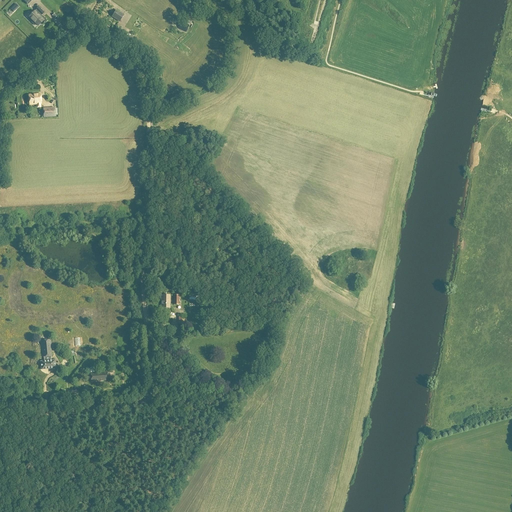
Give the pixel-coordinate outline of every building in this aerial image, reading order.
[(36,24),(38,26),(41,23),(42,24),(46,20),(41,15),(44,12),(38,7),(35,10),(36,11),(35,12),(35,11),(29,17),(32,19),(31,20),(35,25),(36,24)] [(116,10),(112,17),(120,22),(124,15),(116,10)] [(178,29),(186,32),(189,25),(181,22),(178,29)] [(130,35),(128,33),(117,26),(113,32),(124,39),(125,37),(128,39),(130,35)] [(47,71),(38,76),(40,80),(49,75),(47,71)] [(40,104),(41,104),(41,94),(29,95),(29,104),(37,104),(37,107),(40,107),(40,104)] [(54,107),(43,108),(44,118),(55,117),(54,107)] [(162,299),(161,308),(169,308),(170,295),(161,295),(161,299),(162,299)] [(50,340),(41,341),(43,357),(44,356),(44,361),(41,361),(40,361),(40,362),(41,362),(41,369),(42,369),(55,368),(56,368),(55,367),(55,360),(54,360),(51,360),(51,356),(52,356),(50,340)] [(108,380),(107,372),(90,373),(91,381),(108,380)]
